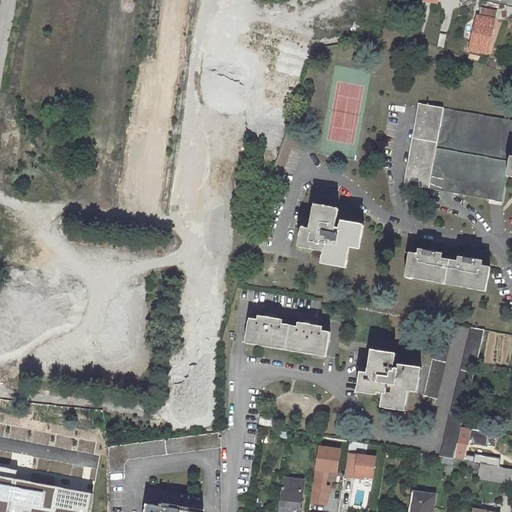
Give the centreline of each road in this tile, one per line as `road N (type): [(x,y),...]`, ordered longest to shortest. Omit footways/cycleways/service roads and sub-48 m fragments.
road 1 (residential): [(0,243),(195,268),(233,0)]
road 2 (residential): [(232,511),(239,388),(251,377),(288,371),(333,383),(375,432),(429,442)]
road 3 (unknown): [(277,252),(307,176),(333,179),(402,217)]
road 4 (unknown): [(245,383),(244,312),(253,305),(315,311)]
